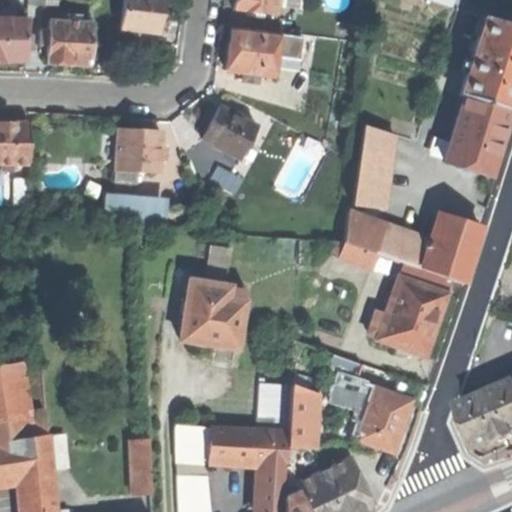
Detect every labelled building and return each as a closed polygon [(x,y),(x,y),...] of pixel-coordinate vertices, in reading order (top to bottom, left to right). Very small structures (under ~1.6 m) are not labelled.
[(162,0),(123,0),(120,30),(159,34),(161,17),(162,0)] [(233,0),(232,10),(252,12),(251,20),(263,22),(264,14),(275,15),(276,0),(233,0)] [(1,12),(1,21),(14,21),(14,12),(1,12)] [(67,16),(67,24),(80,25),(81,16),(67,16)] [(465,97),(510,111),(511,104),(511,27),(483,18),(459,95),(465,97)] [(4,62),(25,62),(26,21),(14,21),(1,21),(0,20),(0,63),(4,63),(4,62)] [(69,65),(90,66),(92,25),(80,25),(67,24),(49,23),(48,32),(40,32),(39,47),(48,47),(47,66),(58,66),(69,67),(69,65)] [(227,51),(225,72),(242,74),(242,82),(256,83),(257,75),(273,77),(274,67),(278,36),(229,30),(227,51)] [(302,38),(278,36),(274,67),(299,70),(302,38)] [(500,144),(510,111),(465,97),(450,144),(446,157),(444,164),(489,178),(500,144)] [(200,140),(239,160),(256,128),(217,108),(208,124),(200,140)] [(12,165),(26,165),(27,125),(3,125),(0,124),(0,165),(1,165),(12,165)] [(359,208),(357,217),(385,227),(393,136),(361,126),(351,206),(359,208)] [(102,164),(111,165),(114,132),(105,131),(102,164)] [(115,184),(136,185),(136,173),(157,174),(159,133),(136,132),(117,131),(115,184)] [(430,151),(446,157),(450,144),(434,139),(430,151)] [(184,155),(193,180),(205,176),(196,151),(184,155)] [(12,173),(12,165),(1,165),(1,173),(12,173)] [(29,180),(13,181),(13,211),(21,211),(21,219),(29,219),(29,180)] [(104,198),(103,216),(144,219),(145,200),(104,198)] [(161,201),(145,200),(144,219),(103,216),(102,226),(159,230),(161,201)] [(377,255),(402,265),(420,271),(430,242),(385,227),(357,217),(347,214),(342,244),(377,255)] [(430,242),(420,271),(451,281),(463,286),(482,230),(438,216),(430,242)] [(372,270),(377,255),(342,244),(337,258),(372,270)] [(209,245),(204,282),(225,285),(230,248),(209,245)] [(402,265),(397,280),(446,296),(451,281),(420,271),(402,265)] [(206,344),(237,348),(245,288),(225,285),(204,282),(188,280),(185,299),(184,299),(182,314),(184,314),(180,340),(206,344)] [(377,342),(425,358),(435,328),(446,296),(397,280),(377,342)] [(328,374),(337,377),(357,383),(362,367),(333,357),(328,374)] [(0,364),(0,416),(28,413),(21,362),(0,364)] [(290,371),(289,388),(306,394),(311,378),(290,371)] [(328,406),(354,414),(358,405),(363,406),(365,397),(362,396),(365,386),(357,383),(337,377),(328,406)] [(459,403),(478,448),(506,435),(511,432),(511,380),(498,386),(481,394),(459,403)] [(478,387),(481,394),(498,386),(496,380),(478,387)] [(286,449),(314,451),(317,398),(306,394),(289,388),(287,431),(286,449)] [(375,447),(394,453),(403,425),(411,402),(375,390),(372,400),(365,397),(363,406),(358,405),(354,414),(353,420),(358,422),(352,437),(359,439),(356,449),(373,455),(375,447)] [(28,413),(0,416),(0,441),(47,435),(44,410),(28,413)] [(176,461),(208,463),(210,427),(175,426),(176,461)] [(258,465),(261,465),(285,467),(286,449),(287,431),(210,427),(208,463),(258,465)] [(0,482),(17,481),(53,475),(47,435),(0,441),(0,482)] [(135,492),(152,491),(150,440),(133,441),(135,492)] [(323,474),(314,451),(286,449),(285,467),(289,469),(296,486),(323,474)] [(299,502),(303,511),(360,511),(360,510),(354,496),(360,493),(362,492),(348,462),(323,474),(296,486),(293,487),(299,502)] [(259,511),(258,511),(282,511),(283,504),(285,467),(261,465),(259,511)] [(285,467),(283,504),(293,499),(295,504),(299,502),(293,487),(296,486),(289,469),(285,467)] [(57,511),(53,475),(17,481),(20,511),(57,511)] [(177,475),(178,511),(210,511),(207,478),(177,475)] [(367,507),(360,493),(354,496),(360,510),(367,507)] [(303,511),(299,502),(295,504),(293,499),(283,504),(282,511),(303,511)]
